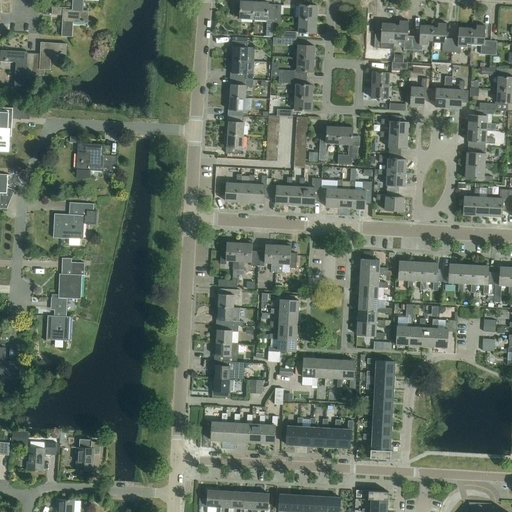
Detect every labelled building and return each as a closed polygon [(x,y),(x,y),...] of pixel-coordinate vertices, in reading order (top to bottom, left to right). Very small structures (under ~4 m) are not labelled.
[(73,0),(73,10),(84,10),(84,0),(73,0)] [(240,18),(254,19),(255,2),(241,1),(241,3),(235,2),(234,16),(240,16),(240,18)] [(269,3),(255,2),(254,19),(268,20),(268,22),(275,22),(276,4),(269,4),(269,3)] [(301,5),(300,19),(316,20),(317,6),(301,5)] [(84,10),(73,10),(66,10),(66,8),(53,7),(52,15),(63,15),(62,36),(73,37),(74,20),(83,21),(85,21),(89,21),(89,11),(84,10)] [(316,33),(316,20),(300,19),(299,32),(316,33)] [(396,24),(395,23),(394,40),(404,41),(404,50),(413,50),(414,36),(408,36),(409,21),(400,21),(400,24),(396,24)] [(390,40),(394,40),(395,23),(382,23),(382,34),(376,34),(375,48),(384,49),(384,43),(390,43),(390,40)] [(434,26),(433,42),(443,43),(443,52),(452,53),(453,38),(446,38),(447,23),(438,23),(438,27),(434,26)] [(414,36),(413,50),(422,51),(423,45),(429,46),(429,42),(433,42),(434,26),(421,25),(420,37),(414,36)] [(473,28),(472,44),(482,45),(481,54),(490,55),(491,43),(485,42),(486,25),(477,25),(477,29),(473,28)] [(472,44),(473,28),(459,27),(458,39),(453,38),(452,53),(461,53),(462,48),(472,48),(472,44)] [(233,52),(233,60),(255,61),(255,48),(248,48),(248,42),(232,41),(232,52),(233,52)] [(34,53),(33,75),(44,76),(45,70),(51,70),(52,53),(60,53),(62,53),(67,53),(67,44),(41,42),(41,54),(34,53)] [(294,53),(294,58),(314,59),(315,46),(299,45),(298,53),(294,53)] [(33,75),(34,53),(28,53),(28,52),(1,50),(1,59),(5,59),(7,60),(7,59),(16,60),(15,85),(26,86),(26,78),(33,78),(33,75)] [(313,72),(314,59),(294,58),(293,63),(298,63),(297,71),(313,72)] [(231,72),(230,78),(246,79),(253,79),(253,74),(247,74),(247,73),(254,73),(255,61),(233,60),(232,72),(231,72)] [(373,85),(389,86),(390,73),(373,72),(373,85)] [(450,89),(452,89),(453,77),(445,76),(444,89),(437,88),(437,89),(431,88),(430,101),(436,101),(436,107),(449,108),(450,89)] [(494,89),(511,89),(511,77),(499,76),(499,84),(494,83),(494,89)] [(246,79),(230,78),(230,84),(231,84),(231,97),(246,98),(247,85),(245,85),(246,79)] [(430,101),(431,88),(427,88),(428,79),(423,79),(422,87),(412,87),(411,105),(424,106),(425,100),(430,101)] [(460,90),(452,89),(450,89),(449,108),(462,108),(462,103),(468,103),(469,91),(465,90),(465,81),(460,81),(460,90)] [(296,97),(312,98),(313,85),(296,84),(296,97)] [(388,99),(389,86),(373,85),(372,98),(388,99)] [(511,89),(494,89),(494,94),(498,94),(498,102),(511,102),(511,89)] [(229,110),(228,116),(244,117),(244,111),(245,111),(246,98),(231,97),(230,110),(229,110)] [(312,98),(296,97),(295,110),(311,111),(312,98)] [(0,107),(0,151),(9,152),(10,136),(12,136),(13,109),(0,107)] [(475,116),(470,115),(469,128),(488,129),(487,131),(496,132),(496,127),(488,126),(488,114),(493,114),(493,110),(480,109),(475,109),(475,116)] [(229,121),(228,135),(244,135),(245,122),(243,122),(244,117),(228,116),(228,121),(229,121)] [(390,134),(408,135),(409,122),(391,121),(391,119),(382,119),(381,124),(390,124),(390,132),(390,134)] [(326,143),(340,144),(341,127),(327,126),(326,143)] [(341,127),(340,144),(350,145),(349,155),(339,155),(338,164),(353,165),(353,162),(358,162),(359,147),(360,147),(360,145),(352,145),(353,128),(341,127)] [(488,129),(469,128),(468,141),(474,142),(474,147),(486,148),(486,144),(495,144),(496,139),(487,139),(487,131),(488,129)] [(407,148),(408,135),(390,134),(390,132),(381,131),(381,136),(390,137),(389,147),(407,148)] [(243,149),(244,135),(228,135),(228,147),(226,147),(226,153),(242,154),(242,149),(243,149)] [(104,145),(79,143),(77,177),(80,180),(91,178),(91,170),(103,171),(103,169),(117,170),(118,157),(110,157),(109,162),(103,161),(104,145)] [(486,148),(474,147),(473,153),(467,153),(467,166),(485,167),(485,169),(494,170),(494,165),(485,164),(486,154),(486,148)] [(309,154),(309,162),(318,162),(318,154),(309,154)] [(388,162),(388,170),(387,172),(406,173),(407,160),(389,158),(389,157),(380,157),(379,162),(388,162)] [(485,177),(485,169),(485,167),(467,166),(466,179),(484,180),(484,182),(493,182),(493,177),(485,177)] [(386,191),(399,191),(399,186),(405,186),(406,173),(387,172),(388,170),(379,169),(378,174),(387,175),(386,191)] [(0,208),(7,209),(15,190),(10,188),(10,187),(8,187),(8,175),(0,174),(0,208)] [(226,201),(239,202),(240,184),(242,184),(242,175),(237,175),(237,183),(227,183),(221,183),(220,195),(226,196),(226,201)] [(240,184),(239,202),(251,203),(252,184),(254,184),(255,176),(250,175),(249,184),(242,184),(240,184)] [(271,198),(271,186),(267,185),(268,176),(263,176),(262,185),(254,184),(252,184),(251,203),(265,204),(265,198),(271,198)] [(277,186),(271,186),(271,198),(276,198),(276,204),(289,205),(290,186),(292,186),(293,178),(288,177),(287,186),(277,186)] [(289,205),(302,206),(303,187),(305,187),(306,178),(300,178),(300,187),(292,186),(290,186),(289,205)] [(321,201),(322,188),(322,179),(313,179),(312,188),(305,187),(303,187),(302,206),(315,206),(315,200),(321,201)] [(326,207),(340,208),(341,189),(343,189),(343,180),(338,180),(338,189),(327,188),(327,189),(322,188),(321,201),(327,201),(326,207)] [(350,190),(343,189),(341,189),(340,208),(352,208),(353,190),(355,190),(356,181),(351,181),(350,190)] [(353,190),(352,208),(365,209),(366,203),(371,204),(373,182),(363,182),(363,190),(355,190),(353,190)] [(463,214),(476,215),(478,197),(480,198),(480,189),(475,188),(475,197),(464,197),(463,214)] [(476,215),(489,216),(490,198),(492,198),(493,189),(488,189),(487,198),(480,198),(478,197),(476,215)] [(508,211),(509,190),(500,189),(500,199),(492,198),(490,198),(489,216),(502,217),(503,211),(508,211)] [(399,191),(386,191),(386,195),(377,194),(377,199),(386,200),(385,210),(404,211),(405,197),(399,197),(399,191)] [(94,204),(88,203),(75,203),(74,215),(55,214),(54,237),(71,238),(71,236),(84,237),(85,223),(97,224),(98,210),(94,210),(94,204)] [(233,269),(239,270),(240,243),(232,243),(233,239),(227,239),(227,249),(221,249),(220,264),(226,264),(226,261),(234,261),(233,269)] [(240,243),(239,270),(244,270),(245,262),(252,262),(251,266),(259,266),(259,251),(252,251),(253,240),(247,240),(247,243),(240,243)] [(259,251),(259,266),(265,267),(266,263),(272,264),(271,272),(277,272),(279,245),(271,245),(271,242),(266,241),(265,252),(259,251)] [(279,245),(277,272),(283,272),(284,264),(290,265),(290,268),(296,268),(297,253),(291,253),(291,243),(286,243),(286,246),(279,245)] [(380,273),(379,275),(388,276),(389,271),(380,270),(380,260),(362,259),(361,272),(380,273)] [(400,261),(399,281),(408,281),(408,289),(413,290),(413,281),(412,281),(413,262),(400,261)] [(59,298),(60,298),(68,298),(68,297),(81,297),(82,276),(84,276),(85,263),(72,262),(71,275),(60,274),(59,298)] [(413,262),(412,281),(413,281),(421,282),(420,290),(425,290),(426,282),(425,282),(426,263),(413,262)] [(426,263),(425,282),(426,282),(434,282),(433,291),(438,291),(439,282),(444,282),(444,270),(438,269),(438,264),(426,263)] [(444,270),(444,282),(448,283),(459,283),(458,292),(463,293),(464,284),(462,284),(463,265),(450,264),(449,270),(444,270)] [(463,265),(462,284),(464,284),(471,285),(471,293),(476,293),(476,285),(475,285),(476,266),(463,265)] [(476,266),(475,285),(476,285),(484,285),(484,294),(489,294),(489,285),(494,285),(495,272),(489,272),(489,266),(476,266)] [(495,272),(494,285),(499,285),(499,286),(509,286),(509,295),(511,295),(511,286),(511,287),(511,283),(511,267),(500,267),(500,273),(495,272)] [(380,273),(361,272),(360,285),(379,286),(379,288),(388,288),(388,283),(379,283),(379,275),(380,273)] [(238,278),(233,278),(233,280),(219,280),(219,287),(237,287),(238,278)] [(360,285),(360,297),(378,298),(378,300),(387,301),(387,296),(378,295),(379,288),(379,286),(360,285)] [(218,307),(234,308),(235,295),(240,296),(240,290),(218,289),(218,294),(219,294),(218,307)] [(378,298),(360,297),(359,310),(378,311),(378,313),(386,313),(387,308),(378,308),(378,300),(378,298)] [(67,316),(68,298),(60,298),(59,304),(63,304),(63,317),(48,316),(47,339),(69,341),(70,316),(67,316)] [(271,314),(280,315),(280,313),(298,314),(299,301),(281,300),(280,310),(271,309),(271,314)] [(216,325),(243,326),(244,321),(239,321),(239,320),(233,319),(234,308),(218,307),(217,320),(216,320),(216,325)] [(359,310),(359,323),(377,324),(377,326),(386,326),(386,321),(377,321),(378,313),(378,311),(359,310)] [(280,313),(280,315),(279,322),(271,322),(270,327),(279,327),(279,325),(297,326),(298,314),(280,313)] [(411,327),(413,327),(413,318),(408,318),(408,327),(398,326),(397,345),(409,346),(411,327)] [(409,346),(422,346),(423,328),(425,328),(426,319),(421,319),(420,328),(413,327),(411,327),(409,346)] [(423,328),(422,346),(435,347),(436,328),(438,329),(438,320),(433,319),(433,328),(425,328),(423,328)] [(445,329),(438,329),(436,328),(435,347),(448,348),(448,331),(457,332),(457,321),(446,320),(445,329)] [(377,333),(377,326),(377,324),(359,323),(358,336),(376,336),(376,338),(385,339),(385,334),(377,333)] [(217,330),(216,343),(232,344),(232,343),(233,332),(238,332),(238,331),(243,331),(243,326),(216,325),(216,330),(217,330)] [(279,338),(297,339),(297,326),(279,325),(279,327),(279,335),(270,334),(270,339),(278,340),(279,338)] [(279,338),(278,340),(278,347),(269,347),(269,352),(278,352),(278,351),(296,352),(297,339),(279,338)] [(237,362),(237,355),(238,355),(239,343),(232,343),(232,344),(216,343),(216,356),(214,356),(214,361),(232,362),(232,361),(237,362)] [(20,379),(21,367),(3,366),(4,361),(5,361),(6,348),(0,347),(0,374),(4,374),(4,378),(20,379)] [(316,378),(317,359),(304,358),(303,377),(313,378),(313,386),(318,387),(318,378),(316,378)] [(330,359),(317,359),(316,378),(318,378),(326,378),(325,387),(330,387),(331,379),(329,378),(330,359)] [(341,379),(342,360),(330,359),(329,378),(331,379),(339,379),(338,388),(343,388),(343,379),(341,379)] [(377,365),(376,372),(376,373),(394,374),(395,362),(378,361),(378,359),(368,359),(368,364),(377,365)] [(355,361),(342,360),(341,379),(343,379),(351,380),(351,388),(356,389),(356,379),(354,379),(355,361)] [(232,362),(214,361),(214,365),(215,365),(214,378),(230,379),(236,379),(237,362),(232,361),(232,362)] [(393,387),(394,374),(376,373),(376,372),(368,371),(367,377),(376,377),(376,385),(375,386),(393,387)] [(229,392),(230,379),(214,378),(214,392),(212,392),(212,396),(230,397),(230,392),(229,392)] [(263,394),(264,380),(251,379),(250,393),(263,394)] [(375,399),(393,400),(393,387),(375,386),(376,385),(367,384),(367,389),(375,390),(375,397),(375,399)] [(284,389),(276,388),(275,404),(283,405),(284,389)] [(374,411),(392,412),(393,400),(375,399),(375,397),(366,396),(366,402),(375,402),(374,410),(374,411)] [(374,411),(374,410),(366,409),(365,414),(374,415),(374,422),(374,424),(391,425),(392,412),(374,411)] [(226,423),(228,423),(228,414),(223,414),(223,423),(213,422),(212,441),(225,441),(226,423)] [(226,423),(225,441),(237,442),(238,424),(240,424),(241,415),(236,415),(235,423),(228,423),(226,423)] [(237,442),(250,443),(251,424),(253,424),(253,415),(248,415),(248,424),(240,424),(238,424),(237,442)] [(250,443),(262,443),(263,425),(265,425),(266,416),(261,416),(260,425),(253,424),(251,424),(250,443)] [(273,425),(265,425),(263,425),(262,443),(276,444),(277,426),(278,426),(278,417),(274,417),(273,425)] [(301,427),(303,427),(304,418),(299,418),(298,427),(288,426),(287,445),(300,445),(301,427)] [(301,427),(300,445),(313,446),(314,428),(316,428),(316,419),(311,419),(311,428),(303,427),(301,427)] [(314,428),(313,446),(325,447),(326,428),(328,428),(329,420),(324,419),(323,428),(316,428),(314,428)] [(325,447),(338,448),(339,429),(341,429),(341,420),(336,420),(336,429),(328,428),(326,428),(325,447)] [(349,430),(341,429),(339,429),(338,448),(351,448),(352,430),(354,430),(354,421),(349,421),(349,430)] [(373,436),(391,437),(391,425),(374,424),(374,422),(365,422),(365,427),(373,428),(373,435),(373,436)] [(28,445),(29,432),(13,431),(12,444),(28,445)] [(372,449),(390,450),(391,437),(373,436),(373,435),(364,434),(364,439),(373,440),(372,449)] [(101,442),(92,442),(92,440),(80,439),(80,447),(78,447),(77,470),(93,471),(93,460),(93,456),(94,454),(100,454),(101,442)] [(0,454),(9,455),(9,443),(0,442),(0,454)] [(56,455),(57,443),(45,442),(45,448),(29,447),(27,470),(44,471),(44,460),(43,460),(44,456),(45,454),(56,455)] [(390,450),(372,449),(371,449),(371,458),(391,459),(391,450),(390,450)] [(220,507),(220,491),(208,490),(207,506),(217,507),(216,511),(221,511),(222,507),(220,507)] [(368,499),(372,499),(388,500),(389,491),(369,490),(368,499)] [(232,492),(220,491),(220,507),(222,507),(229,508),(228,511),(233,511),(234,508),(232,508),(232,492)] [(245,511),(246,509),(244,509),(244,492),(232,492),(232,508),(234,508),(241,508),(240,511),(245,511)] [(244,509),(246,509),(251,509),(252,511),(257,511),(258,509),(256,509),(256,493),(244,492),(244,509)] [(269,494),(256,493),(256,509),(258,509),(265,510),(264,511),(269,511),(270,510),(268,509),(269,494)] [(291,511),(292,495),(280,494),(279,511),(289,511),(293,511),(294,511),(291,511)] [(303,511),(304,496),(292,495),(291,511),(294,511),(301,511),(303,511)] [(315,511),(316,496),(304,496),(303,511),(315,511)] [(327,511),(328,497),(316,496),(315,511),(327,511)] [(327,511),(339,511),(341,498),(328,497),(327,511)] [(73,511),(74,500),(58,499),(58,509),(58,511),(73,511)] [(387,511),(388,500),(372,499),(371,509),(363,509),(362,511),(370,511),(371,511),(387,511)] [(471,511),(493,511),(491,503),(469,502),(471,511)]
